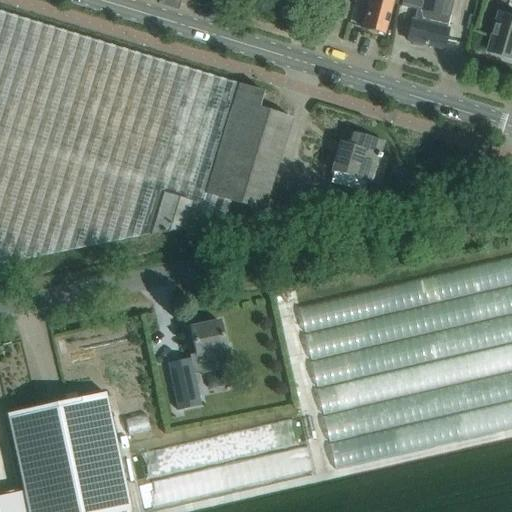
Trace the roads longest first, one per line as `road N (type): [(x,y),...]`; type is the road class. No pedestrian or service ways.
road 1 (unclassified): [(0,309),(511,205)]
road 2 (tertiary): [(511,128),(100,0)]
